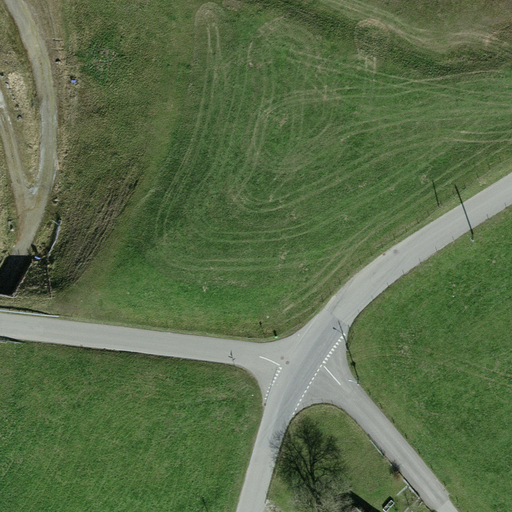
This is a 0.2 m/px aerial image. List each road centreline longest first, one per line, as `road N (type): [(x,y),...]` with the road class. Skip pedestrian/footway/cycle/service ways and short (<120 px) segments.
road 1 (unclassified): [(308,358),(0,323)]
road 2 (tertiary): [(308,358),(362,289),(511,188)]
road 3 (unclassified): [(439,511),(323,365),(308,358)]
road 4 (tertiary): [(253,511),(308,358)]
